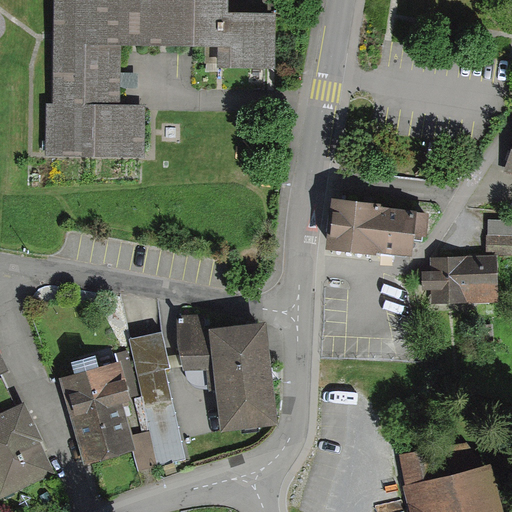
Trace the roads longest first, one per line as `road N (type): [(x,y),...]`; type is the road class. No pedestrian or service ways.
road 1 (residential): [(299,314),(311,180),(342,0)]
road 2 (residential): [(0,260),(299,314)]
road 3 (residential): [(251,473),(294,431),(299,314)]
road 4 (residential): [(125,511),(251,473)]
